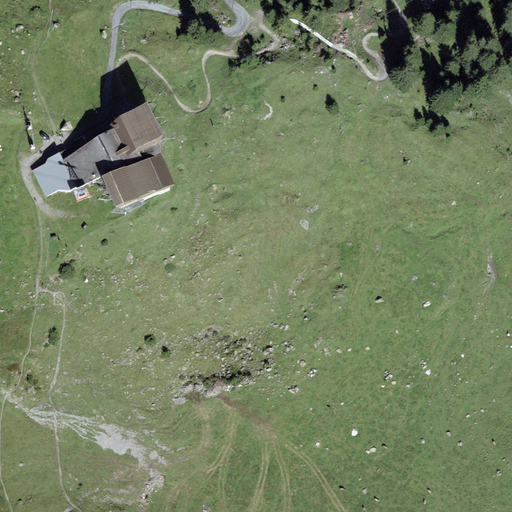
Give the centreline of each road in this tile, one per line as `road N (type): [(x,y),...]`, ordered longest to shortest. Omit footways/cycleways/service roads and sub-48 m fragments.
road 1 (track): [(233,0),(246,22),(240,31),(126,6),(115,20),(105,110),(59,135)]
road 2 (track): [(59,135),(25,169),(40,206),(38,281)]
